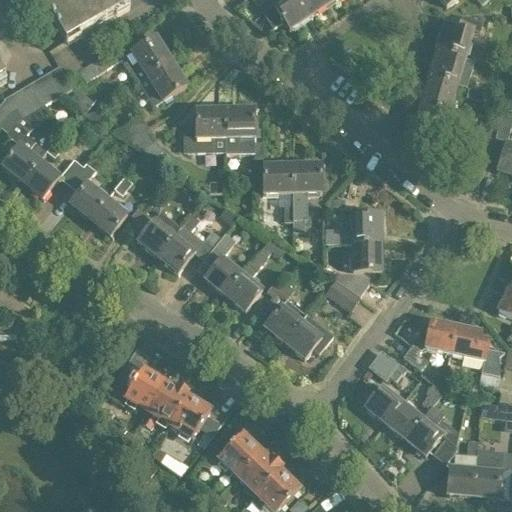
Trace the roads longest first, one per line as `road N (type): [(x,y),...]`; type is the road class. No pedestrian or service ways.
road 1 (residential): [(307,418),(207,333),(0,216)]
road 2 (residential): [(307,418),(461,217)]
road 3 (residential): [(380,155),(419,30),(403,0)]
road 4 (residential): [(281,72),(380,155)]
road 5 (residential): [(390,511),(307,418)]
road 6 (residential): [(382,0),(281,72)]
